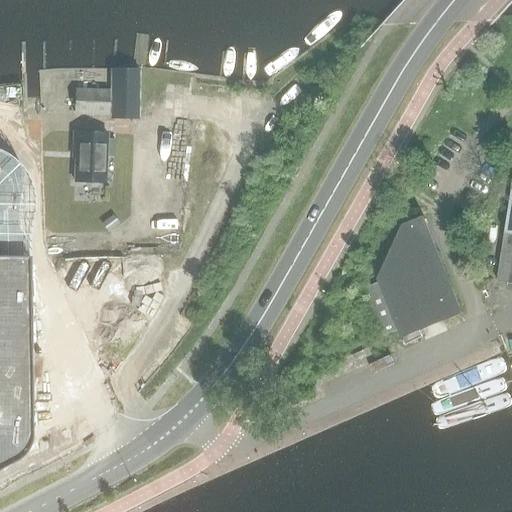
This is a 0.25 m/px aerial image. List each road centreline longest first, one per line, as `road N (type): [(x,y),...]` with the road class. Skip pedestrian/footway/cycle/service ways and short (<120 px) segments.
road 1 (residential): [(183,420),(210,441),(233,446),(485,330),(441,216),(478,140)]
road 2 (secondary): [(183,420),(269,306),(417,48),(455,0)]
road 3 (secondary): [(31,511),(136,456),(183,420)]
